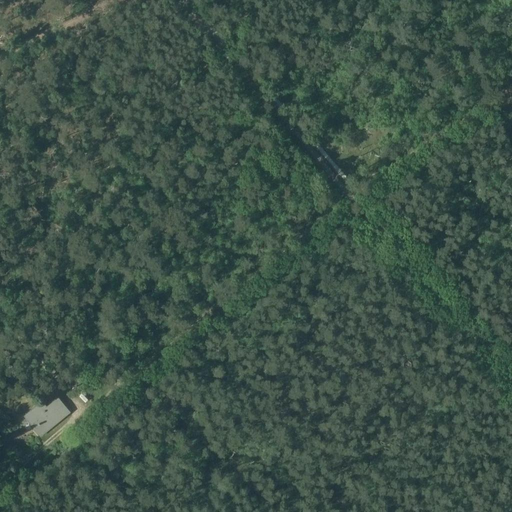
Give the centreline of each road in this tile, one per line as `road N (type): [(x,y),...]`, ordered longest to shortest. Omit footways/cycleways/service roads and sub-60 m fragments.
road 1 (unknown): [(170,0),(511,377)]
road 2 (unknown): [(142,0),(76,18),(0,59)]
road 3 (track): [(101,404),(0,480)]
